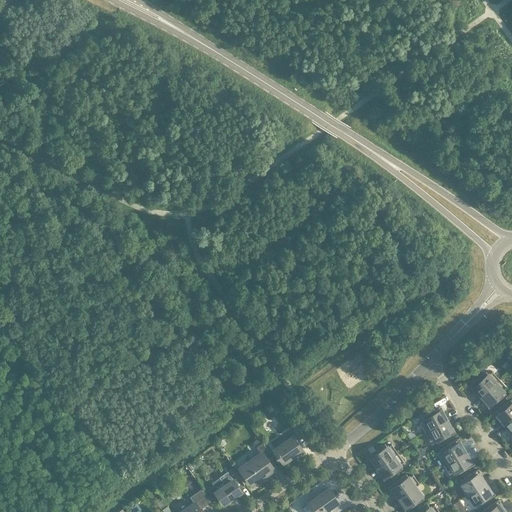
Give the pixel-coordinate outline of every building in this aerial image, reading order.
[(503,354),(499,349),(494,353),(497,358),(503,354)] [(474,389),(481,396),(500,379),(492,371),(489,374),(485,371),(469,386),(473,390),(474,389)] [(507,387),(500,379),(481,396),(487,403),(485,404),(489,409),(506,394),(503,390),(507,387)] [(498,417),(504,424),(511,417),(511,401),(510,399),(493,413),(497,418),(498,417)] [(419,422),(425,432),(447,420),(442,411),(444,411),(441,405),(422,416),(424,420),(419,422)] [(451,428),(447,420),(425,432),(430,441),(434,439),(436,443),(456,432),(453,427),(451,428)] [(304,435),(297,424),(291,428),(295,434),(291,436),(292,438),(286,442),(284,441),(281,443),(281,446),(275,450),(284,462),(291,456),(291,455),(294,452),(296,453),(301,449),(295,440),(298,439),(304,435)] [(438,456),(444,465),(465,452),(460,444),(462,442),(459,437),(440,449),(442,453),(438,456)] [(273,457),(263,442),(256,447),(261,453),(240,468),(252,484),(273,469),(267,461),(273,457)] [(372,460),(377,467),(398,453),(392,444),(388,447),(385,443),(367,456),(370,461),(372,460)] [(470,460),(465,452),(444,465),(449,474),(453,471),(456,475),(475,464),(472,459),(470,460)] [(404,462),(398,453),(377,467),(383,475),(381,476),(384,481),(403,468),(400,464),(404,462)] [(186,468),(181,471),(184,476),(189,473),(186,468)] [(235,483),(237,482),(240,480),(232,468),(220,477),(222,481),(215,486),(218,490),(215,492),(218,495),(217,497),(219,501),(221,501),(224,504),(241,491),(235,483)] [(460,481),(468,494),(485,483),(480,475),(481,474),(478,469),(460,481)] [(393,490),(399,498),(419,483),(413,474),(409,477),(406,473),(388,486),(391,491),(393,490)] [(197,482),(192,474),(185,479),(191,486),(197,482)] [(435,481),(431,475),(426,479),(430,484),(435,481)] [(419,483),(399,498),(404,506),(402,507),(406,511),(424,499),(415,486),(419,483)] [(490,491),(485,483),(468,494),(477,507),(495,494),(492,489),(490,491)] [(201,511),(199,509),(201,508),(211,501),(202,489),(190,497),(194,503),(180,511),(201,511)] [(331,511),(330,509),(331,506),(337,502),(328,489),(322,493),(320,493),(319,493),(317,494),(316,495),(315,497),(315,498),(309,502),(315,511),(331,511)] [(505,511),(501,505),(502,504),(499,499),(481,511),(505,511)]
